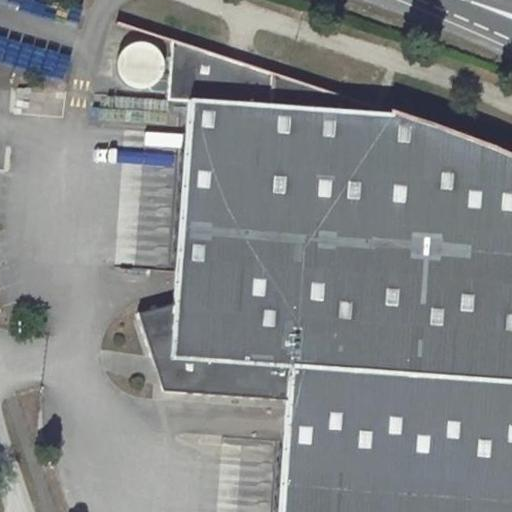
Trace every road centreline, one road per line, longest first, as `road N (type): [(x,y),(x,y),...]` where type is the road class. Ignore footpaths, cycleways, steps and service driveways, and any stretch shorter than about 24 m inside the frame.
road 1 (unknown): [(62,376),(79,292),(75,173),(86,57),(105,15),(133,0)]
road 2 (unknown): [(187,0),(462,80),(511,103)]
road 3 (unknown): [(62,376),(102,511)]
